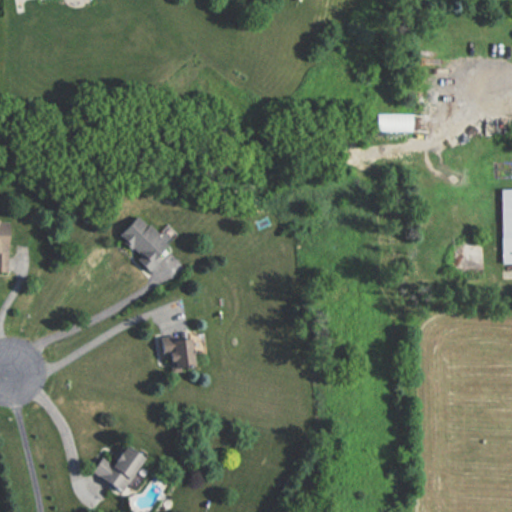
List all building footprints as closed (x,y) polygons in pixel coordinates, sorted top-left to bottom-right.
[(408,113),(373,113),(373,131),(408,131),(408,113)] [(511,264),(511,188),(498,189),(498,264),(511,264)] [(154,234),(134,214),(111,236),(143,269),(176,237),(164,224),(154,234)] [(188,338),(160,336),(159,369),(186,370),(188,338)] [(140,459),(120,444),(106,463),(96,456),(85,472),(115,493),(140,459)]
